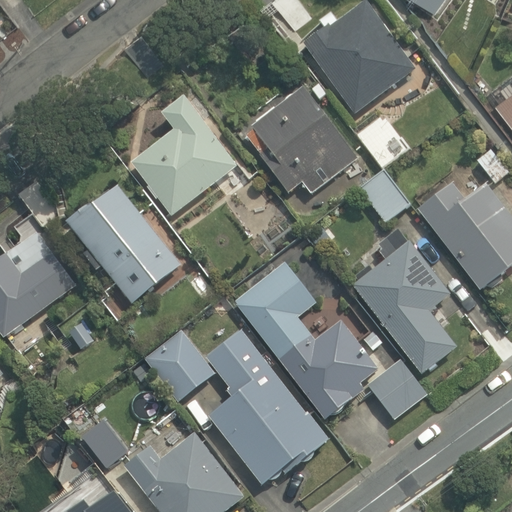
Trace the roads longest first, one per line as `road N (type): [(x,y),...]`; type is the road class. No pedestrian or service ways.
road 1 (residential): [(0,118),(160,0)]
road 2 (residential): [(386,511),(511,413)]
